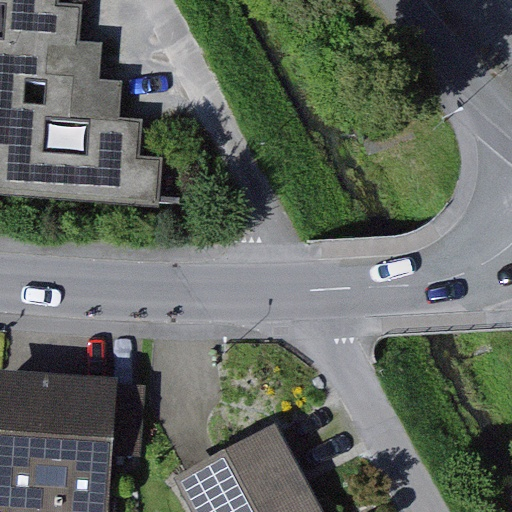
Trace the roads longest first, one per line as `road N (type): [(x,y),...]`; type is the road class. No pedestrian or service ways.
road 1 (residential): [(156,0),(308,291)]
road 2 (tertiary): [(308,291),(0,283)]
road 3 (residential): [(308,291),(426,511)]
road 4 (tertiary): [(491,265),(429,283),(308,291)]
